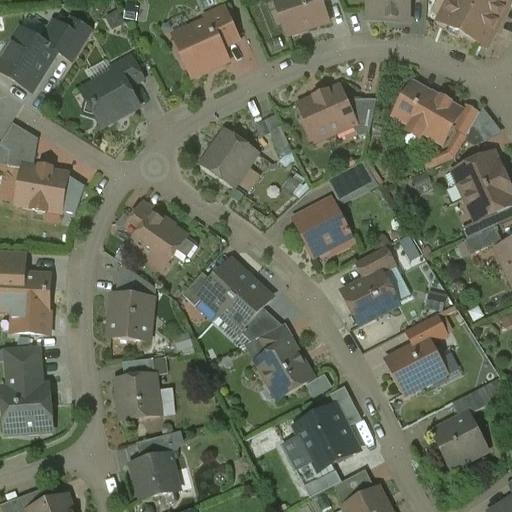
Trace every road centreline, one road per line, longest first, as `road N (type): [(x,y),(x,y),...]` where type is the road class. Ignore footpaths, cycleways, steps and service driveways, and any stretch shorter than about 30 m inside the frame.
road 1 (residential): [(146,166),(255,244),(305,297),(431,511)]
road 2 (residential): [(499,94),(470,72),(422,54),(336,55),(182,128),(146,166)]
road 3 (residential): [(146,166),(100,224),(86,282),(98,455)]
